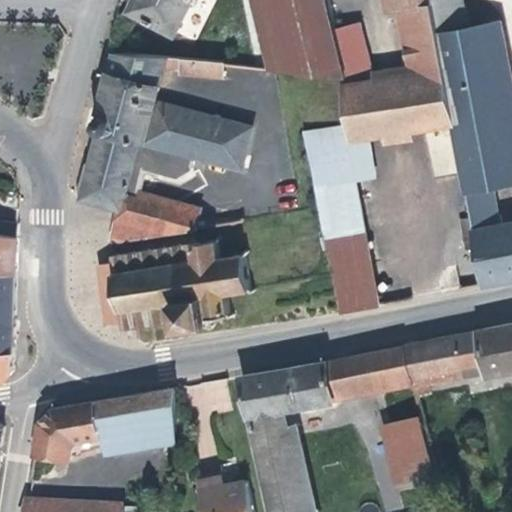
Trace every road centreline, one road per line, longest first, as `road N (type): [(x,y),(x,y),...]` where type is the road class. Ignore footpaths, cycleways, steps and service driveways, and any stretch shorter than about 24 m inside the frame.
road 1 (tertiary): [(80,352),(104,363),(167,364),(511,297)]
road 2 (tertiary): [(40,158),(50,292),(58,322),(80,352)]
road 3 (residential): [(40,158),(64,137),(106,1)]
road 4 (residential): [(11,511),(30,390)]
